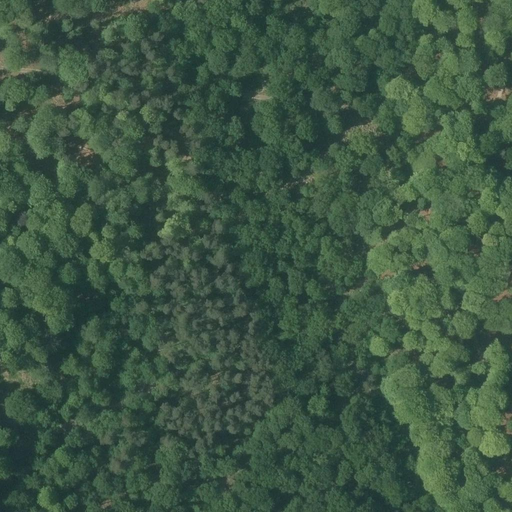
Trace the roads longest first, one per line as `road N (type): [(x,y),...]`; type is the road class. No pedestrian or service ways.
road 1 (track): [(477,113),(0,61)]
road 2 (track): [(511,408),(482,352),(443,202),(454,155),(498,76),(480,0)]
